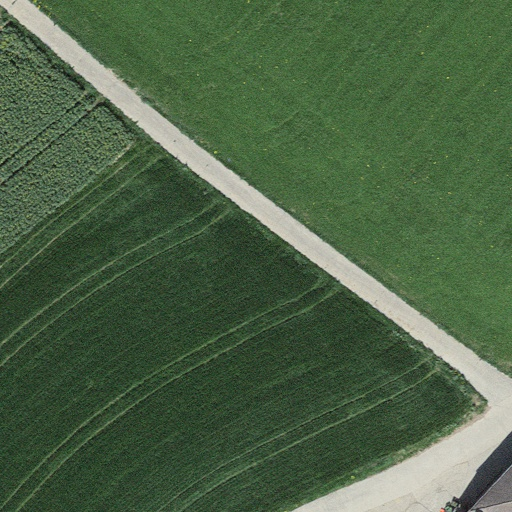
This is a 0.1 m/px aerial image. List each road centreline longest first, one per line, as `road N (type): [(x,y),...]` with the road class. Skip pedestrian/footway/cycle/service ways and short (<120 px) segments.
road 1 (track): [(511,400),(17,0)]
road 2 (track): [(324,511),(419,471),(511,416)]
